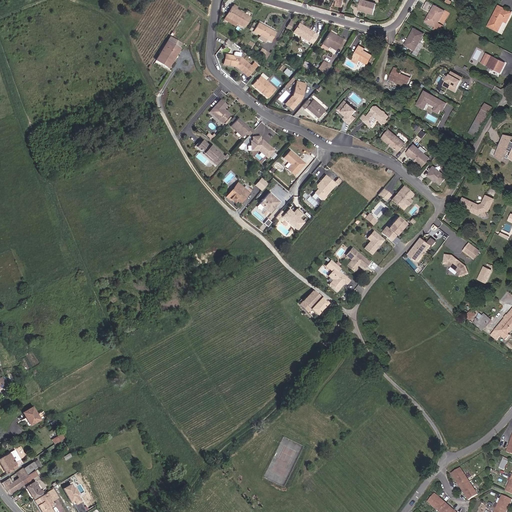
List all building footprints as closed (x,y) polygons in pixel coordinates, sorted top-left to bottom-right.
[(373,4),(359,0),(356,11),(371,15),(373,4)] [(444,11),(427,2),(422,9),(431,14),(427,22),(435,27),(444,11)] [(486,26),(496,31),(502,21),(505,22),(509,13),(496,6),(486,26)] [(248,17),(230,7),(224,17),(241,28),(248,17)] [(251,31),(268,42),(273,33),(257,23),(251,31)] [(293,31),(308,40),(313,32),(298,23),(293,31)] [(405,44),(414,50),(424,34),(414,28),(405,44)] [(321,42),(328,47),(329,45),(336,49),(342,38),(335,35),(334,36),(327,32),(321,42)] [(168,73),(180,55),(179,54),(182,50),(171,43),(156,65),(168,73)] [(363,49),(358,47),(352,56),(366,63),(371,54),(363,49)] [(504,63),(486,53),(481,63),(500,73),(504,63)] [(238,58),(227,57),(226,66),(234,67),(246,77),(252,70),(238,58)] [(329,63),(323,59),(318,67),(325,71),(329,63)] [(394,65),(389,78),(407,86),(412,76),(398,70),(399,67),(394,65)] [(454,91),(460,80),(459,77),(451,72),(448,77),(446,81),(444,85),(454,91)] [(258,77),(251,85),(267,98),(274,90),(258,77)] [(304,84),(296,82),(291,96),(284,104),(290,110),(299,101),(304,84)] [(446,104),(424,92),(416,107),(424,111),(427,104),(435,108),(433,112),(438,114),(440,110),(442,107),(444,108),(446,104)] [(305,101),(300,107),(303,110),(304,109),(317,119),(324,110),(311,100),(308,103),(305,101)] [(219,101),(209,114),(221,125),(229,116),(224,112),(223,112),(222,111),(222,110),(225,107),(219,101)] [(355,111),(344,102),(337,111),(343,116),(344,115),(346,117),(343,120),(349,125),(355,118),(352,116),(355,111)] [(467,128),(465,131),(475,137),(492,108),(484,104),(470,129),(467,128)] [(371,111),(362,121),(366,124),(369,120),(373,123),(376,119),(377,118),(378,120),(382,123),(388,116),(384,113),(384,112),(383,111),(382,111),(376,106),(373,107),(371,110),(371,111)] [(246,139),(252,132),(249,129),(248,130),(236,120),(229,128),(241,139),(243,136),(246,139)] [(420,126),(416,133),(423,137),(427,130),(420,126)] [(406,143),(390,130),(383,139),(399,152),(406,143)] [(511,136),(508,135),(498,156),(504,159),(509,149),(511,150),(511,136)] [(258,151),(267,159),(273,152),(266,145),(265,146),(263,144),(263,143),(261,141),(259,142),(259,138),(252,138),(252,142),(250,142),(251,148),(254,148),(254,152),(258,151)] [(223,158),(211,147),(210,149),(203,143),(197,149),(204,154),(203,156),(216,166),(223,158)] [(415,144),(407,153),(410,156),(411,155),(415,158),(416,158),(418,159),(418,161),(423,165),(430,157),(415,144)] [(285,169),(292,175),(302,163),(287,151),(281,158),(289,165),(285,169)] [(432,170),(428,174),(433,179),(434,178),(437,180),(441,184),(447,176),(434,165),(431,169),(432,170)] [(334,184),(324,175),(319,181),(322,183),(317,189),(314,193),(321,199),(334,184)] [(261,191),(268,183),(261,177),(254,185),(261,191)] [(226,193),(228,196),(230,194),(235,199),(237,196),(240,199),(251,189),(248,186),(246,188),(238,180),(226,193)] [(404,186),(392,199),(401,208),(405,203),(409,199),(413,195),(404,186)] [(381,198),(386,192),(382,188),(382,189),(380,191),(377,194),(381,198)] [(266,192),(257,203),(261,206),(262,205),(264,208),(263,209),(267,212),(272,205),(273,206),(278,201),(273,196),(272,197),(266,192)] [(384,201),(389,195),(386,192),(381,198),(384,201)] [(479,206),(464,199),(461,206),(477,215),(481,214),(486,212),(489,212),(492,206),(494,201),(487,197),(483,205),(479,206)] [(290,212),(286,208),(279,215),(294,228),(301,221),(296,217),(290,212)] [(299,213),(294,208),(290,212),(296,217),(299,213)] [(367,214),(363,218),(371,225),(375,220),(367,214)] [(405,224),(397,217),(387,229),(385,227),(380,233),(390,241),(405,224)] [(446,232),(449,228),(442,224),(440,228),(446,232)] [(382,240),(372,231),(366,238),(369,241),(362,248),(369,254),(382,240)] [(421,238),(408,255),(414,260),(413,262),(416,265),(431,245),(433,246),(436,242),(431,238),(428,243),(421,238)] [(480,252),(470,244),(465,251),(475,259),(480,252)] [(367,263),(351,247),(344,255),(349,260),(344,265),(351,272),(358,264),(362,268),(367,263)] [(446,255),(445,264),(449,265),(459,272),(461,277),(469,273),(466,267),(459,261),(457,261),(455,259),(456,258),(453,256),(446,255)] [(345,284),(348,281),(337,271),(339,268),(330,261),(325,266),(331,272),(329,275),(332,277),(332,280),(328,285),(335,291),(341,285),(340,284),(342,282),(345,284)] [(481,294),(487,282),(480,279),(474,291),(481,294)] [(320,296),(313,290),(303,300),(301,302),(300,301),(298,303),(314,317),(327,302),(320,296)] [(472,309),(466,315),(471,320),(477,315),(472,309)] [(511,309),(501,324),(491,337),(498,342),(502,337),(506,340),(510,336),(508,334),(511,329),(511,309)] [(480,311),(473,324),(486,330),(492,318),(480,311)] [(80,369),(47,388),(54,399),(81,383),(78,377),(83,374),(80,369)] [(103,374),(86,381),(91,393),(108,385),(103,374)] [(30,415),(40,409),(34,401),(25,407),(30,415)] [(40,409),(30,415),(32,420),(42,413),(40,409)] [(64,439),(61,433),(52,439),(55,445),(64,439)] [(18,459),(12,449),(8,452),(13,461),(18,459)] [(13,461),(8,452),(0,456),(0,464),(5,473),(17,466),(13,461)] [(459,467),(450,474),(455,482),(467,499),(477,493),(470,484),(468,485),(466,482),(464,479),(467,478),(459,467)] [(15,473),(18,478),(20,480),(25,476),(25,475),(21,469),(15,473)] [(20,480),(18,478),(10,483),(6,480),(1,484),(7,493),(22,484),(20,480)] [(30,483),(25,487),(33,499),(41,494),(33,482),(30,483)] [(82,511),(85,510),(76,495),(78,494),(74,487),(72,488),(70,484),(63,488),(70,501),(73,499),(75,503),(73,504),(77,511),(82,511)] [(57,485),(47,491),(49,493),(50,495),(59,489),(57,485)] [(46,495),(45,493),(34,500),(41,511),(52,511),(49,507),(52,505),(46,495)] [(50,495),(49,493),(46,495),(52,505),(55,503),(52,498),(50,495)] [(454,511),(436,495),(434,494),(427,502),(435,509),(437,507),(439,509),(437,511),(438,511),(454,511)] [(500,505),(499,508),(497,511),(494,511),(493,511),(505,511),(511,499),(502,494),(497,504),(500,505)]
